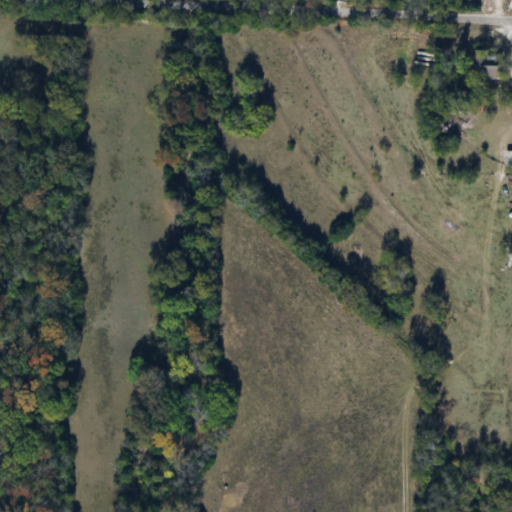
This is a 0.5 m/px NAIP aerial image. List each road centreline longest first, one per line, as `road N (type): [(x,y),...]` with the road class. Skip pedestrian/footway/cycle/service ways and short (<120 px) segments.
road 1 (residential): [(511,116),(500,142),(493,244),(499,385),(488,413),(450,420),(443,434),(467,511)]
road 2 (residential): [(128,0),(511,19)]
